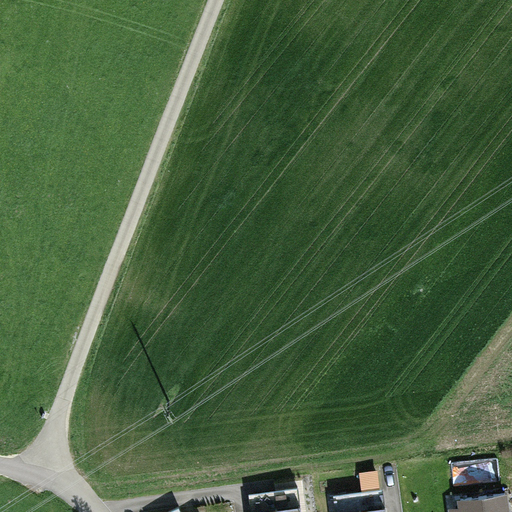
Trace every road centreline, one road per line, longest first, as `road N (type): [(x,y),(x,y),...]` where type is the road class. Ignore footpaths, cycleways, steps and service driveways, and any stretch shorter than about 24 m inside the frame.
road 1 (track): [(224,0),(44,461)]
road 2 (residential): [(245,484),(131,495),(103,511)]
